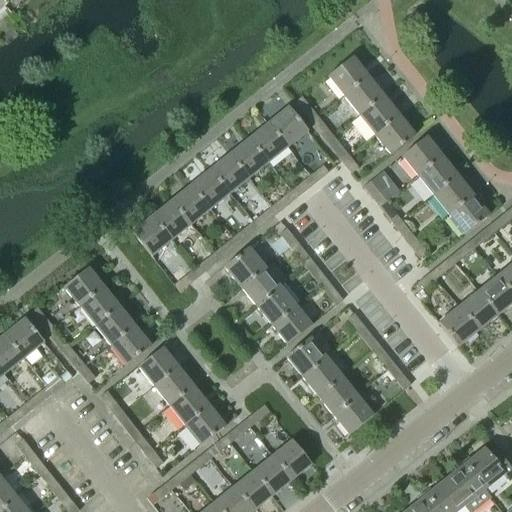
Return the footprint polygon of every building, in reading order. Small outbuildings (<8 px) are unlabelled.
[(327,78),(343,98),(367,79),(351,59),(327,78)] [(343,98),(358,117),(382,98),(367,79),(343,98)] [(358,117),(374,137),(398,118),(382,98),(358,117)] [(301,99),(294,104),(304,117),(311,112),(301,99)] [(287,109),(267,125),(287,149),(307,133),(287,109)] [(398,118),(374,137),(390,157),(413,137),(398,118)] [(317,119),(310,124),(320,136),(327,131),(317,119)] [(267,125),(248,141),(267,165),(287,149),(267,125)] [(332,138),(325,143),(335,156),(342,150),(332,138)] [(401,158),(417,178),(441,159),(425,139),(401,158)] [(248,141),(229,156),(248,180),(267,165),(248,141)] [(229,156),(209,172),(228,196),(248,180),(229,156)] [(341,163),(351,175),(357,170),(348,157),(341,163)] [(417,178),(432,197),(456,178),(441,159),(417,178)] [(309,178),(315,184),(327,175),(322,168),(309,178)] [(209,172),(190,187),(209,211),(228,196),(209,172)] [(432,197),(448,217),(472,198),(456,178),(432,197)] [(302,183),(290,193),(296,200),(308,190),(302,183)] [(369,184),(362,189),(372,202),(379,197),(369,184)] [(190,187),(171,203),(190,226),(209,211),(190,187)] [(472,198),(448,217),(463,237),(487,217),(472,198)] [(283,199),(271,209),(276,215),(288,206),(283,199)] [(171,203),(151,218),(170,242),(190,226),(171,203)] [(385,204),(378,209),(388,222),(394,216),(385,204)] [(505,214),(495,222),(500,229),(511,219),(511,218),(507,212),(505,214)] [(264,214),(252,224),(257,231),(269,221),(264,214)] [(170,242),(151,218),(131,234),(150,258),(170,242)] [(400,223),(393,229),(403,241),(410,236),(400,223)] [(488,228),(476,237),(481,244),(493,234),(488,228)] [(244,230),(232,240),(238,246),(250,237),(244,230)] [(286,231),(279,237),(289,249),(295,244),(286,231)] [(415,243),(409,248),(418,260),(425,255),(415,243)] [(469,243),(456,253),(462,260),(474,250),(469,243)] [(225,245),(213,255),(218,262),(230,252),(225,245)] [(223,268),(239,288),(263,269),(247,249),(223,268)] [(301,251),(294,256),(304,268),(311,263),(301,251)] [(449,258),(437,268),(442,275),(455,265),(449,258)] [(205,261),(193,271),(199,277),(211,268),(205,261)] [(511,265),(496,278),(511,297),(511,265)] [(239,288),(255,308),(279,288),(263,269),(239,288)] [(63,289),(78,309),(103,290),(87,270),(63,289)] [(317,270),(310,275),(320,288),(326,282),(317,270)] [(430,274),(417,284),(423,291),(435,281),(430,274)] [(174,286),(173,287),(177,292),(178,294),(189,285),(191,284),(186,277),(184,278),(174,286)] [(511,297),(496,278),(477,294),(496,318),(511,304),(511,297)] [(255,308),(270,327),(294,308),(279,288),(255,308)] [(332,289),(325,295),(335,308),(342,302),(332,289)] [(78,309),(94,328),(118,309),(103,290),(78,309)] [(477,294),(458,309),(477,333),(496,318),(477,294)] [(294,308),(270,327),(286,347),(310,328),(294,308)] [(36,309),(30,315),(40,328),(47,322),(36,309)] [(94,328),(109,347),(133,328),(118,309),(94,328)] [(477,333),(458,309),(438,325),(457,349),(477,333)] [(346,321),(356,334),(363,328),(353,316),(346,321)] [(24,320),(4,336),(23,360),(43,344),(24,320)] [(133,328),(109,347),(125,367),(149,348),(133,328)] [(52,329),(46,335),(55,347),(62,342),(52,329)] [(369,335),(362,341),(372,353),(379,348),(369,335)] [(4,336),(0,339),(0,371),(3,376),(23,360),(4,336)] [(285,358),(301,378),(325,359),(309,339),(285,358)] [(68,349),(61,354),(71,367),(78,361),(68,349)] [(137,368),(153,388),(176,369),(161,349),(137,368)] [(384,355),(377,360),(387,373),(394,367),(384,355)] [(301,378),(316,397),(340,378),(325,359),(301,378)] [(394,367),(387,373),(403,393),(410,387),(394,367)] [(83,368),(76,374),(77,375),(86,386),(87,385),(93,380),(83,368)] [(153,388),(168,408),(192,389),(176,369),(153,388)] [(316,397),(332,417),(356,398),(340,378),(316,397)] [(58,379),(46,389),(51,396),(63,386),(63,385),(58,379)] [(168,408),(183,427),(207,408),(192,389),(168,408)] [(39,394),(26,404),(32,411),(42,403),(44,401),(39,394)] [(104,394),(97,400),(108,413),(115,407),(104,394)] [(356,398),(332,417),(347,437),(371,418),(356,398)] [(251,416),(250,417),(255,424),(268,414),(263,407),(251,416)] [(207,408),(183,427),(199,447),(223,428),(207,408)] [(19,410),(7,420),(12,427),(25,417),(19,410)] [(120,414),(113,420),(123,432),(130,427),(120,414)] [(242,424),(230,433),(236,439),(248,430),(243,423),(242,424)] [(136,434),(129,439),(139,452),(145,446),(136,434)] [(223,438),(211,448),(217,455),(229,445),(223,438)] [(22,441),(15,447),(25,459),(32,454),(22,441)] [(291,443),(271,458),(290,482),(310,466),(291,443)] [(468,458),(461,463),(463,465),(483,491),(502,476),(508,482),(511,478),(511,473),(494,451),(488,456),(483,449),(469,460),(468,458)] [(144,459),(154,471),(161,465),(151,453),(144,459)] [(204,454),(192,464),(197,470),(210,461),(204,454)] [(271,458),(252,474),(271,498),(290,482),(271,458)] [(37,461),(30,466),(40,479),(47,473),(37,461)] [(457,470),(444,481),(464,507),(468,511),(471,511),(489,498),(483,491),(463,465),(461,463),(455,468),(457,470)] [(185,469),(172,479),(178,486),(190,476),(185,469)] [(252,474),(232,489),(250,511),(252,511),(271,498),(252,474)] [(0,510),(15,499),(0,480),(0,510)] [(53,480),(46,486),(55,498),(62,493),(53,480)] [(444,481),(424,497),(436,511),(457,511),(464,507),(444,481)] [(165,485),(153,495),(158,502),(170,492),(165,485)] [(250,511),(232,489),(213,505),(218,511),(250,511)] [(418,502),(404,511),(436,511),(424,497),(422,494),(416,499),(418,502)] [(0,510),(0,511),(24,511),(15,499),(0,510)] [(77,511),(68,500),(61,505),(66,511),(77,511)]
